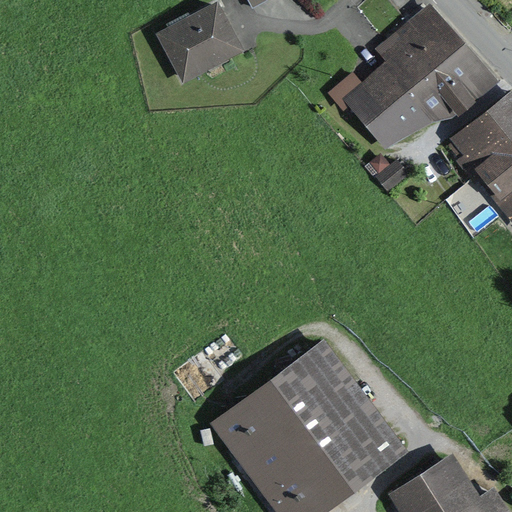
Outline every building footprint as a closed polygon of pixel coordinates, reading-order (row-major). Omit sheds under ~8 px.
[(242,50),(214,0),(213,0),(155,32),(183,83),(242,50)] [(385,61),(361,81),(353,71),(328,91),(344,110),(349,105),(367,126),(466,43),(431,1),(374,48),(385,61)] [(502,86),(466,43),(367,126),(385,147),(391,143),(431,120),(453,117),(458,123),(502,86)] [(511,86),(447,139),(461,156),(457,159),(474,181),(479,178),(511,218),(511,86)] [(408,172),(396,158),(375,176),(388,190),(408,172)] [(324,511),(407,451),(322,337),(210,420),(278,511),(324,511)] [(479,492),(452,450),(387,492),(399,511),(510,511),(493,484),(479,492)]
